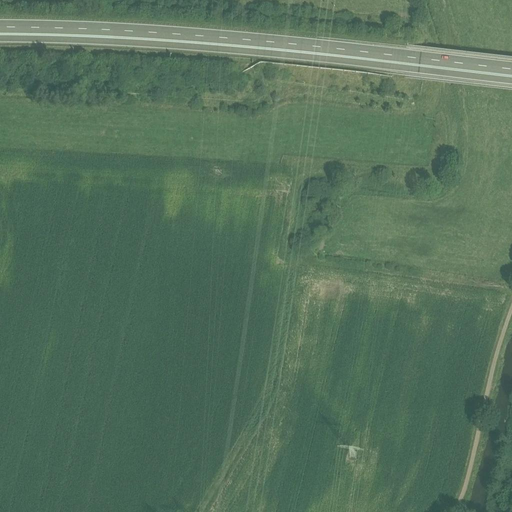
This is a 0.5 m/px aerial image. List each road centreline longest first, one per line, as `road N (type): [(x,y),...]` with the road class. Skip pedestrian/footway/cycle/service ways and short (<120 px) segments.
road 1 (trunk): [(0,31),(236,43),(511,72)]
road 2 (track): [(437,0),(452,56),(442,172),(424,184),(300,179),(285,254)]
